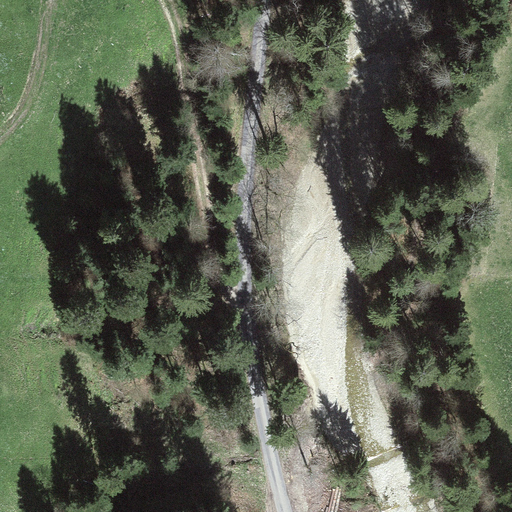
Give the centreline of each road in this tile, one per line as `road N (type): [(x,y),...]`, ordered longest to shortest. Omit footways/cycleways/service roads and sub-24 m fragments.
road 1 (unclassified): [(266,0),(244,265),(284,511)]
road 2 (track): [(247,309),(209,245),(175,17),(165,0)]
road 3 (track): [(50,0),(33,91),(0,141)]
